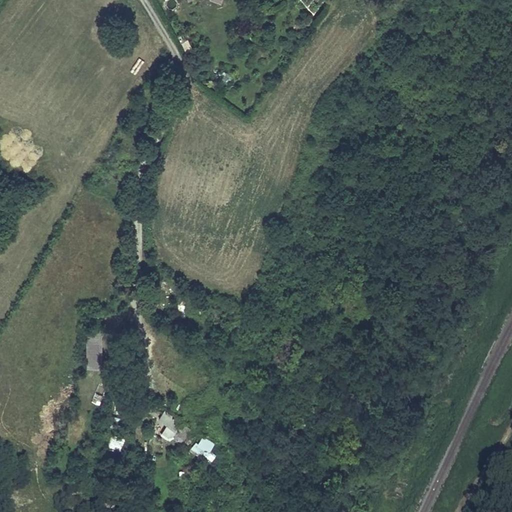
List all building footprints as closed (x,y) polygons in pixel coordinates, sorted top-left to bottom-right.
[(99,332),(85,330),(82,367),(96,368),(99,332)] [(94,390),(91,402),(100,404),(103,393),(94,390)] [(181,422),(165,410),(159,418),(174,430),(181,422)] [(191,429),(181,422),(174,430),(178,433),(174,438),(181,443),(191,429)] [(210,463),(215,455),(210,452),(215,443),(202,435),(192,451),(210,463)] [(119,451),(122,442),(113,438),(109,447),(119,451)]
